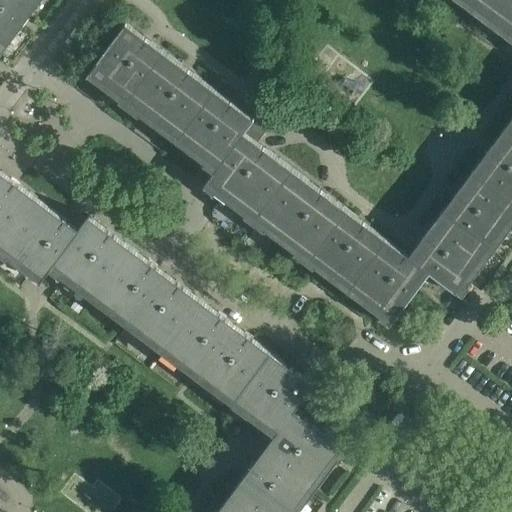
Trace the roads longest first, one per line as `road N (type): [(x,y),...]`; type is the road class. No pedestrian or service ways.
road 1 (residential): [(114,0),(292,126),(315,169),(399,230),(448,175),(446,161),(462,141),(473,140),(511,89)]
road 2 (residential): [(427,365),(311,358),(182,260),(187,184),(94,120)]
road 3 (residential): [(94,120),(55,170),(0,131)]
road 4 (residential): [(511,499),(411,419)]
road 5 (residential): [(427,365),(478,300),(511,286)]
